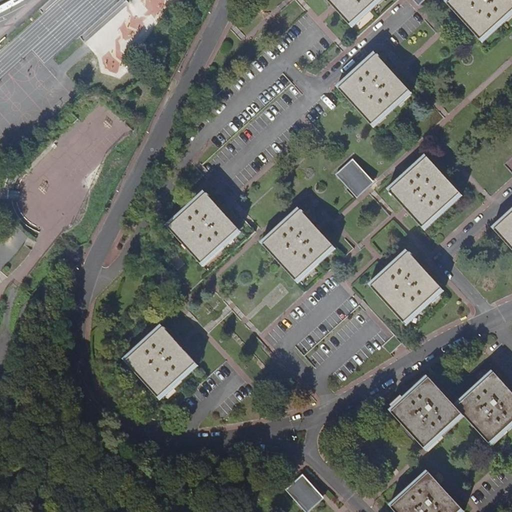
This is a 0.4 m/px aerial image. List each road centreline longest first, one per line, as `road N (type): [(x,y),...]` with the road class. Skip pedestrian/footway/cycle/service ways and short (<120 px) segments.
road 1 (residential): [(229,0),(91,275),(77,364),(96,406),(132,430),(173,441),(262,435)]
road 2 (residential): [(313,417),(511,308)]
